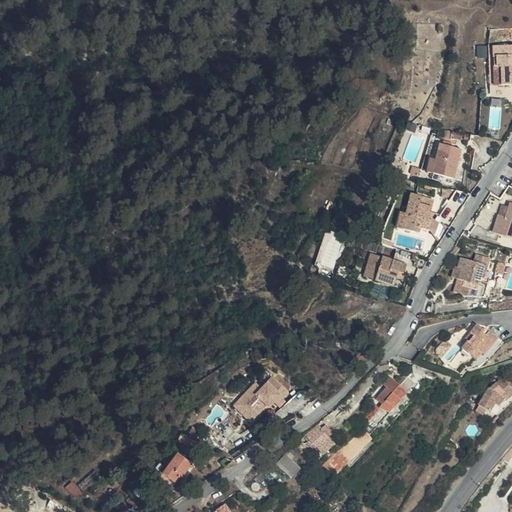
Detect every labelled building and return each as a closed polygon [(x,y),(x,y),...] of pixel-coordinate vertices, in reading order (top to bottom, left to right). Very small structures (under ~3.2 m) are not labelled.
[(511,45),(495,46),(495,58),(497,58),(498,66),(502,66),(503,86),(511,85),(511,45)] [(409,123),(407,130),(416,133),(418,127),(409,123)] [(437,158),(433,174),(456,179),(463,148),(453,146),(454,142),(445,140),(445,144),(440,143),(437,158)] [(445,195),(421,191),(417,210),(414,209),(411,226),(432,230),(433,226),(441,228),(446,209),(442,209),(445,195)] [(511,201),(506,216),(500,214),(494,232),(497,233),(501,234),(511,237),(511,201)] [(506,216),(509,205),(504,204),(500,214),(506,216)] [(382,253),(379,270),(391,273),(389,281),(408,285),(409,277),(411,269),(416,270),(419,261),(382,253)] [(465,258),(462,270),(465,271),(462,279),(467,281),(464,294),(467,298),(480,294),(484,281),(485,278),(487,279),(494,259),(481,255),(478,263),(465,258)] [(508,263),(501,261),(498,272),(506,273),(508,263)] [(465,271),(462,270),(455,268),(452,276),(462,279),(465,271)] [(391,273),(379,270),(377,278),(389,281),(391,273)] [(467,281),(462,279),(458,292),(464,294),(467,281)] [(492,283),(484,281),(480,294),(490,292),(492,283)] [(485,355),(499,339),(488,329),(487,330),(480,324),(467,337),(469,339),(463,347),(476,359),(482,352),(485,355)] [(252,392),(250,389),(234,408),(249,420),(258,410),(264,415),(269,409),(275,414),(282,406),(278,403),(283,397),(263,380),(252,392)] [(372,401),(378,407),(380,405),(388,412),(402,396),(385,380),(378,387),(381,390),(372,401)] [(498,389),(497,392),(511,404),(511,403),(511,381),(505,393),(498,389)] [(234,408),(250,389),(246,386),(226,410),(245,425),(249,420),(234,408)] [(511,404),(497,392),(490,403),(488,402),(482,420),(491,423),(494,424),(497,416),(500,417),(504,406),(501,405),(502,403),(504,401),(511,406),(511,404)] [(380,405),(378,407),(375,410),(383,417),(388,412),(380,405)] [(360,429),(367,438),(378,429),(370,420),(360,429)] [(489,429),(491,423),(482,420),(480,426),(489,429)] [(324,436),(315,426),(305,433),(309,438),(305,440),(311,447),(324,436)] [(335,449),(343,460),(368,439),(367,438),(360,429),(335,449)] [(181,475),(195,456),(184,449),(177,458),(173,456),(160,476),(171,483),(178,473),(181,475)] [(321,470),(331,475),(346,463),(343,460),(335,449),(317,465),(321,470)] [(281,458),(275,467),(292,478),(296,471),(286,465),(288,462),(281,458)] [(292,478),(275,467),(273,471),(290,481),(292,478)] [(79,493),(69,483),(63,490),(72,499),(79,493)] [(242,511),(233,500),(216,511),(242,511)]
